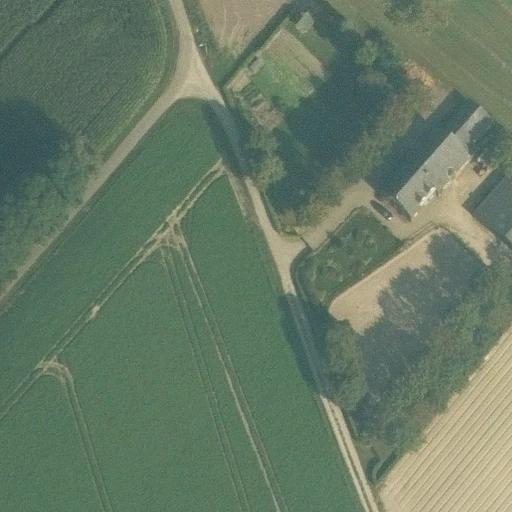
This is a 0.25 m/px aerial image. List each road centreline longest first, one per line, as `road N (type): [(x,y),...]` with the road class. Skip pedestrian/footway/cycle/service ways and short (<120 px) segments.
road 1 (unclassified): [(0,297),(201,70)]
road 2 (track): [(283,274),(369,511)]
road 3 (unclassified): [(283,274),(201,70)]
